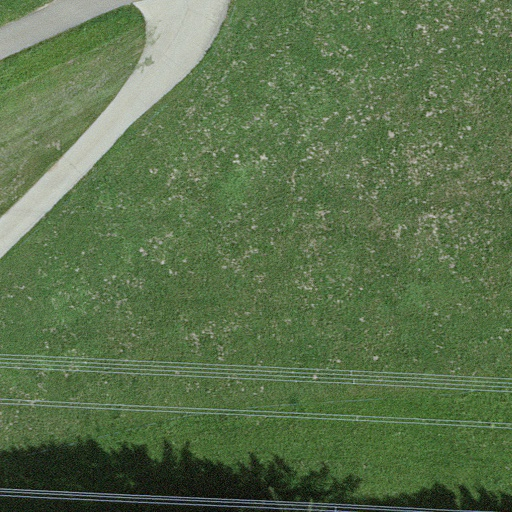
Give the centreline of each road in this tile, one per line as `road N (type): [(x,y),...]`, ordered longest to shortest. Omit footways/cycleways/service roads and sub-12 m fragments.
road 1 (track): [(0,244),(184,59),(184,0)]
road 2 (track): [(141,0),(0,58)]
